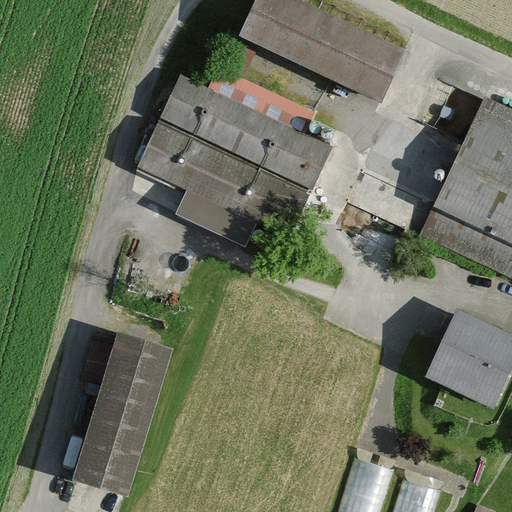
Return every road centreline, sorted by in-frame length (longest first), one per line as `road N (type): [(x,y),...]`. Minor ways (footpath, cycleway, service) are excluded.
road 1 (track): [(191,0),(143,85),(38,511)]
road 2 (unclassified): [(511,66),(366,0)]
